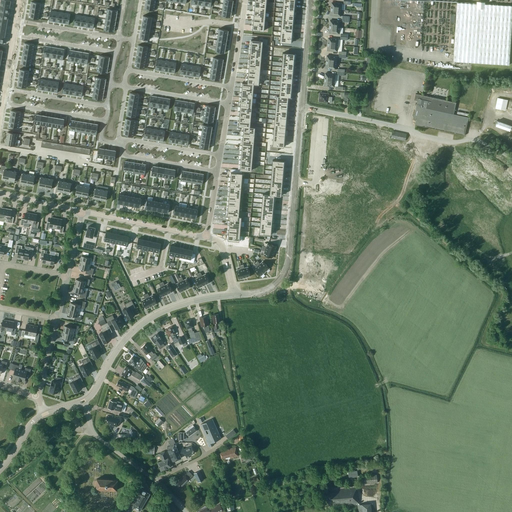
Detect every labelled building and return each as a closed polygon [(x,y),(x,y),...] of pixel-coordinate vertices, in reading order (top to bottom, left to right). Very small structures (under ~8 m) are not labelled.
[(135,22),(138,0),(129,0),(126,21),(135,22)] [(453,61),(509,65),(511,18),(511,5),(485,4),(485,2),(477,2),(476,4),(457,2),(453,61)] [(0,3),(0,11),(9,13),(10,7),(0,4),(0,3)] [(51,11),(49,21),(56,22),(58,12),(51,11)] [(58,12),(56,22),(62,23),(64,13),(58,12)] [(64,13),(62,23),(69,24),(71,14),(64,13)] [(75,15),(74,25),(80,26),(82,16),(75,15)] [(82,16),(80,26),(87,27),(88,17),(82,16)] [(88,17),(87,27),(93,29),(95,18),(88,17)] [(45,46),(43,57),(50,58),(52,47),(45,46)] [(52,47),(50,58),(56,59),(58,48),(52,47)] [(58,48),(56,59),(63,60),(65,49),(58,48)] [(69,50),(68,61),(74,62),(76,51),(69,50)] [(76,51),(74,62),(81,63),(83,52),(76,51)] [(83,52),(81,63),(87,64),(89,53),(83,52)] [(157,59),(155,70),(162,71),(163,60),(157,59)] [(163,60),(162,71),(168,72),(170,62),(163,60)] [(170,62),(168,72),(175,73),(177,63),(170,62)] [(181,64),(180,74),(186,75),(188,65),(181,64)] [(188,65),(186,75),(193,76),(194,66),(188,65)] [(194,66),(193,76),(199,77),(201,67),(194,66)] [(40,79),(38,90),(44,91),(46,80),(40,79)] [(46,80),(44,91),(51,92),(53,81),(46,80)] [(53,81),(51,92),(57,93),(59,82),(53,81)] [(64,83),(62,94),(69,95),(71,84),(64,83)] [(71,84),(69,95),(75,96),(77,85),(71,84)] [(77,85),(75,96),(82,97),(84,86),(77,85)] [(328,102),(332,102),(333,97),(328,97),(329,94),(320,93),(320,98),(319,98),(318,100),(319,100),(319,101),(328,102)] [(469,117),(454,114),(456,102),(416,94),(414,99),(417,100),(414,114),(415,119),(416,120),(415,125),(465,135),(469,117)] [(156,107),(157,97),(151,96),(149,106),(156,107)] [(162,109),(164,98),(157,97),(156,107),(162,109)] [(171,99),(164,98),(162,109),(169,110),(171,99)] [(508,100),(498,98),(495,109),(506,111),(508,100)] [(180,112),(182,101),(175,100),(173,110),(180,112)] [(187,113),(188,102),(182,101),(180,112),(187,113)] [(195,103),(188,102),(187,113),(193,114),(195,103)] [(495,126),(510,131),(511,126),(497,121),(495,126)] [(150,139),(152,129),(145,128),(144,138),(150,139)] [(157,140),(159,130),(152,129),(150,139),(157,140)] [(165,131),(159,130),(157,140),(163,141),(165,131)] [(342,221),(371,194),(379,203),(390,193),(391,195),(393,195),(412,179),(409,176),(417,170),(392,142),(389,145),(387,143),(380,149),(377,145),(381,142),(382,138),(335,131),(330,162),(343,164),(352,174),(351,180),(336,193),(338,195),(326,205),(323,227),(321,227),(318,250),(321,251),(323,240),(343,222),(342,221)] [(391,138),(405,141),(407,134),(393,131),(391,138)] [(175,143),(177,133),(170,132),(168,142),(175,143)] [(181,144),(183,134),(177,133),(175,143),(181,144)] [(190,135),(183,134),(181,144),(188,145),(190,135)] [(7,138),(6,144),(16,146),(19,147),(20,144),(20,141),(17,140),(7,138)] [(9,181),(11,171),(7,170),(8,167),(1,165),(0,172),(4,173),(3,180),(9,181)] [(11,171),(9,181),(15,182),(16,176),(18,177),(19,173),(11,171)] [(27,185),(29,174),(20,173),(19,177),(22,177),(21,183),(27,185)] [(29,174),(27,185),(33,186),(34,180),(37,180),(37,176),(29,174)] [(45,188),(47,178),(38,176),(38,180),(40,181),(39,187),(45,188)] [(47,178),(45,188),(51,189),(52,183),(55,184),(56,180),(47,178)] [(63,192),(65,182),(57,180),(56,184),(58,185),(57,191),(63,192)] [(65,182),(63,192),(69,193),(70,187),(73,188),(74,184),(65,182)] [(88,187),(89,183),(84,182),(84,186),(83,186),(81,196),(87,197),(89,191),(91,191),(92,187),(88,187)] [(81,196),(83,186),(75,184),(74,188),(77,188),(75,194),(81,196)] [(100,199),(102,189),(93,188),(92,192),(95,192),(93,198),(100,199)] [(102,189),(100,199),(106,201),(107,195),(109,195),(110,191),(102,189)] [(374,206),(370,210),(378,219),(382,215),(374,206)] [(7,209),(5,219),(8,219),(7,222),(13,223),(14,217),(11,217),(12,210),(7,209)] [(30,224),(32,214),(26,213),(25,219),(22,219),(21,225),(24,226),(24,223),(30,224)] [(32,214),(30,224),(35,225),(35,228),(38,228),(39,222),(36,221),(37,215),(32,214)] [(55,228),(57,219),(51,217),(50,224),(47,224),(46,230),(49,230),(50,227),(55,228)] [(377,217),(369,224),(375,230),(382,223),(378,220),(379,219),(377,217)] [(57,219),(55,228),(60,230),(60,232),(63,233),(64,227),(61,226),(62,220),(57,219)] [(88,226),(86,236),(93,238),(95,228),(88,226)] [(0,244),(0,255),(3,256),(5,249),(8,250),(9,243),(6,243),(5,246),(0,244)] [(262,248),(275,252),(277,247),(268,244),(267,247),(263,246),(262,248)] [(17,245),(16,251),(19,252),(18,254),(17,258),(23,259),(25,249),(22,249),(22,246),(17,245)] [(25,249),(23,259),(28,260),(30,254),(33,254),(34,248),(31,248),(31,247),(25,246),(25,249)] [(273,258),(275,252),(262,248),(261,250),(265,251),(264,255),(273,258)] [(48,264),(50,254),(45,253),(45,250),(42,250),(41,256),(44,257),(42,263),(48,264)] [(50,254),(48,264),(53,265),(55,259),(58,259),(59,253),(56,252),(55,255),(50,254)] [(95,262),(96,255),(90,254),(89,258),(82,256),(80,262),(90,264),(91,261),(95,262)] [(256,262),(265,273),(269,269),(263,261),(260,264),(258,261),(256,262)] [(93,275),(94,269),(90,268),(90,264),(80,262),(79,268),(86,270),(86,274),(93,275)] [(260,276),(265,273),(256,262),(254,264),(257,267),(254,269),(260,276)] [(243,264),(241,265),(245,278),(251,276),(248,267),(245,268),(243,264)] [(240,269),(237,270),(239,279),(245,278),(241,265),(239,265),(240,269)] [(198,273),(204,285),(210,283),(205,274),(202,276),(200,272),(198,273)] [(199,288),(204,285),(198,273),(196,274),(198,278),(195,280),(199,288)] [(180,278),(186,290),(191,287),(187,279),(183,280),(182,277),(180,278)] [(89,285),(90,279),(84,278),(84,281),(76,279),(75,285),(85,288),(86,284),(89,285)] [(180,293),(186,290),(180,278),(178,279),(179,282),(176,284),(180,293)] [(161,283),(167,295),(172,292),(168,284),(164,285),(163,282),(161,283)] [(161,298),(167,295),(161,283),(159,284),(160,287),(157,289),(161,298)] [(80,297),(86,298),(88,291),(84,290),(85,288),(75,285),(73,291),(81,293),(80,297)] [(145,294),(151,306),(157,304),(153,295),(149,297),(147,293),(145,294)] [(146,309),(151,306),(145,294),(143,295),(145,299),(142,300),(146,309)] [(85,309),(86,302),(79,300),(78,304),(71,303),(69,309),(79,311),(80,308),(85,309)] [(136,308),(132,301),(125,304),(127,308),(123,310),(128,320),(135,316),(132,310),(136,308)] [(78,317),(79,311),(69,309),(68,315),(75,316),(75,319),(80,321),(81,318),(78,317)] [(109,326),(112,332),(109,326),(114,324),(117,330),(124,326),(122,323),(122,322),(119,317),(115,319),(113,315),(106,318),(109,326)] [(210,331),(207,317),(200,318),(201,327),(204,326),(205,332),(210,331)] [(7,331),(9,321),(3,320),(2,327),(0,326),(0,332),(1,333),(1,330),(7,331)] [(194,327),(191,320),(185,322),(187,329),(188,329),(191,338),(196,337),(197,339),(200,338),(198,332),(195,333),(194,331),(193,331),(192,328),(194,327)] [(9,321),(7,331),(12,332),(11,335),(15,335),(16,329),(13,329),(14,322),(9,321)] [(30,335),(32,325),(27,324),(25,331),(22,331),(21,337),(24,337),(25,334),(30,335)] [(32,325),(30,335),(36,336),(35,342),(38,343),(40,334),(36,333),(38,327),(32,325)] [(64,332),(74,334),(75,328),(78,329),(79,326),(73,325),(73,328),(65,326),(64,332)] [(108,334),(112,332),(109,326),(102,329),(103,332),(99,334),(104,344),(111,340),(108,334)] [(177,339),(175,334),(176,334),(172,327),(166,330),(170,336),(171,336),(175,344),(176,347),(180,345),(179,342),(181,345),(185,342),(182,336),(178,338),(178,339),(177,339)] [(73,337),(74,334),(64,332),(62,338),(70,340),(69,343),(75,344),(76,338),(73,337)] [(161,344),(163,342),(161,339),(162,339),(158,333),(151,338),(155,344),(156,343),(159,347),(160,348),(162,346),(162,345),(161,344)] [(89,349),(94,359),(101,356),(98,350),(102,347),(98,340),(91,344),(93,347),(89,349)] [(166,347),(173,357),(178,354),(171,343),(166,347)] [(151,357),(150,358),(153,361),(158,356),(155,353),(154,354),(151,351),(145,344),(141,348),(147,355),(148,353),(151,357)] [(80,367),(85,376),(91,373),(88,367),(93,365),(89,357),(82,361),(84,365),(80,367)] [(135,367),(141,372),(145,367),(138,363),(139,361),(133,357),(129,362),(135,367)] [(18,380),(22,369),(18,368),(19,366),(14,364),(12,370),(15,371),(12,378),(18,380)] [(128,378),(130,374),(134,377),(139,379),(141,375),(139,373),(136,372),(136,373),(132,370),(127,367),(122,374),(128,378)] [(22,369),(18,380),(24,382),(27,374),(29,375),(31,369),(25,368),(25,370),(22,369)] [(79,383),(83,381),(80,375),(72,378),(74,381),(70,383),(75,393),(82,389),(79,383)] [(64,378),(57,377),(56,382),(52,381),(50,387),(51,387),(50,391),(57,393),(59,387),(62,387),(64,378)] [(119,381),(117,385),(122,387),(121,388),(127,391),(129,389),(131,390),(129,395),(134,398),(138,392),(133,387),(123,382),(122,382),(119,381)] [(114,410),(122,412),(124,404),(116,402),(111,401),(109,408),(114,410)] [(109,425),(117,427),(119,422),(122,423),(123,418),(120,417),(120,418),(109,415),(109,417),(107,416),(106,422),(110,423),(109,425)] [(221,438),(212,419),(201,425),(208,439),(206,440),(209,447),(214,445),(213,442),(221,438)] [(197,430),(193,425),(185,431),(189,436),(197,430)] [(235,429),(226,434),(229,438),(237,433),(235,429)] [(244,433),(238,435),(241,441),(247,438),(244,433)] [(181,458),(175,443),(167,446),(167,447),(173,462),(181,458)] [(195,454),(192,446),(185,449),(184,447),(179,450),(181,455),(185,453),(187,459),(191,457),(190,456),(195,454)] [(238,456),(236,448),(225,450),(226,452),(221,453),(222,459),(224,458),(224,460),(238,456)] [(168,458),(165,452),(160,454),(162,461),(158,463),(161,471),(172,467),(168,458)] [(382,468),(380,461),(369,464),(370,470),(382,468)] [(184,485),(190,479),(190,478),(193,476),(189,471),(186,474),(179,481),(176,484),(177,485),(177,486),(178,487),(179,487),(180,488),(184,484),(184,485)] [(199,471),(194,473),(194,474),(198,482),(199,482),(202,480),(204,480),(199,471)] [(378,483),(377,474),(362,476),(363,484),(378,483)] [(117,490),(118,480),(97,479),(97,489),(117,490)] [(358,504),(356,486),(332,488),(332,490),(326,491),(326,493),(320,494),(321,501),(324,501),(324,502),(328,502),(329,507),(358,504)] [(140,511),(150,494),(139,488),(136,494),(133,492),(129,499),(132,501),(128,506),(133,509),(134,507),(140,511)] [(209,505),(207,507),(206,506),(199,510),(200,511),(198,511),(209,511),(208,509),(217,504),(214,500),(208,503),(209,505)] [(358,504),(358,511),(371,511),(371,503),(358,504)]
